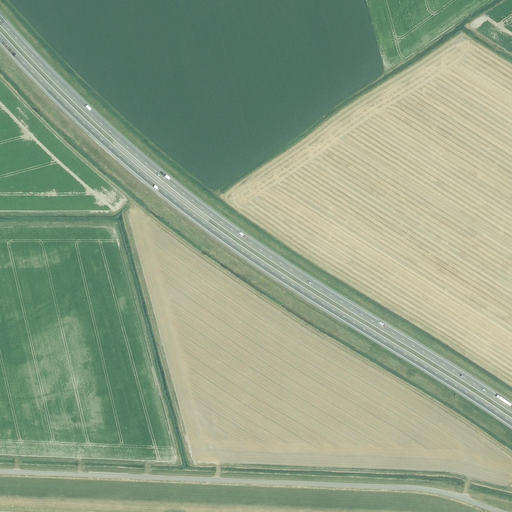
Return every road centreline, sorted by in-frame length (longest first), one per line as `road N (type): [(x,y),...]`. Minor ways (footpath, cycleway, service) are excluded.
road 1 (trunk): [(511,408),(213,214),(90,111),(0,17)]
road 2 (trunk): [(0,36),(82,122),(206,225),(511,424)]
road 3 (unclassified): [(502,511),(425,490),(0,472)]
